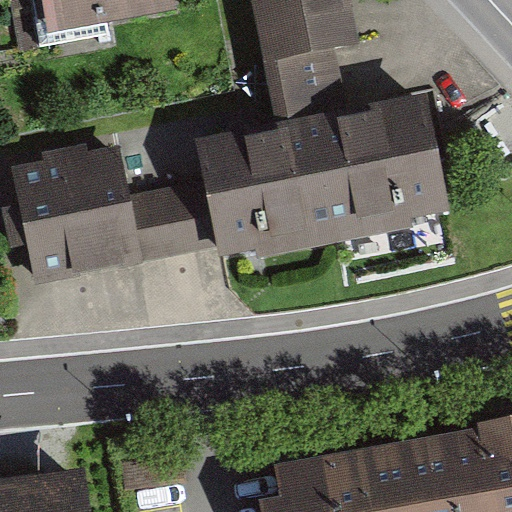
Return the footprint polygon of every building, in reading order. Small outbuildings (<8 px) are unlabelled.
[(49,0),(52,27),(175,11),(173,0),(49,0)] [(357,0),(258,0),(287,143),(208,158),(228,257),(459,211),(440,114),(344,133),(328,51),(366,44),(357,0)] [(128,152),(20,175),(44,284),(191,251),(180,203),(141,212),(128,152)] [(511,511),(511,423),(486,428),(487,436),(283,471),(289,506),(266,510),(266,511),(511,511)] [(12,457),(0,458),(0,511),(103,511),(99,479),(16,490),(12,457)]
